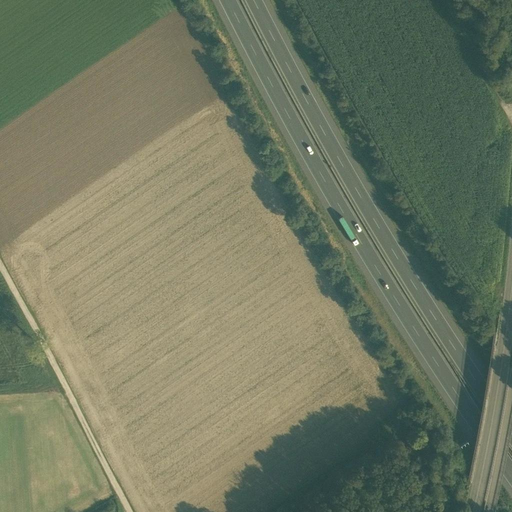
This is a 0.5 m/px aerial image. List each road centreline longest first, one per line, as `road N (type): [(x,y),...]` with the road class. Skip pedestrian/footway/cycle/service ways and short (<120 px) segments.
road 1 (motorway): [(227,0),(359,240),(511,475)]
road 2 (motorway): [(511,434),(376,227),(252,0)]
road 3 (track): [(0,259),(129,511)]
road 4 (secondary): [(473,511),(510,300)]
road 5 (track): [(447,0),(511,115)]
